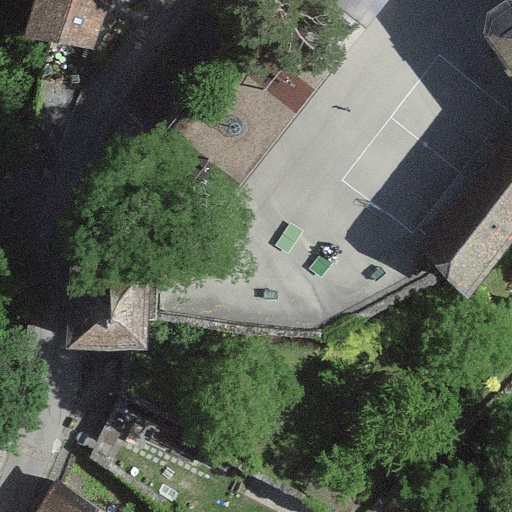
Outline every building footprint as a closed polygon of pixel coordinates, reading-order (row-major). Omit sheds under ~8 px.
[(42,0),(31,36),(91,44),(108,0),(42,0)] [(236,144),(353,0),(304,0),(280,30),(254,8),(180,99),(236,144)] [(511,18),(511,31),(480,53),(511,100),(511,0),(503,0),(501,2),(511,18)] [(511,141),(418,269),(434,284),(461,307),(511,241),(511,141)] [(150,267),(78,260),(71,332),(144,339),(146,311),(150,267)] [(106,511),(61,488),(45,511),(106,511)]
